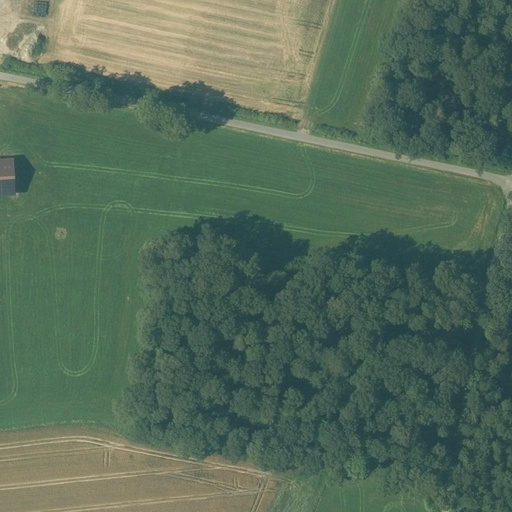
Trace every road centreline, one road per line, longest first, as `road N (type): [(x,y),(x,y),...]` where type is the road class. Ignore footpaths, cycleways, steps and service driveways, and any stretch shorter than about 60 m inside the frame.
road 1 (unclassified): [(511,181),(0,76)]
road 2 (unclassified): [(449,511),(477,342),(511,207)]
